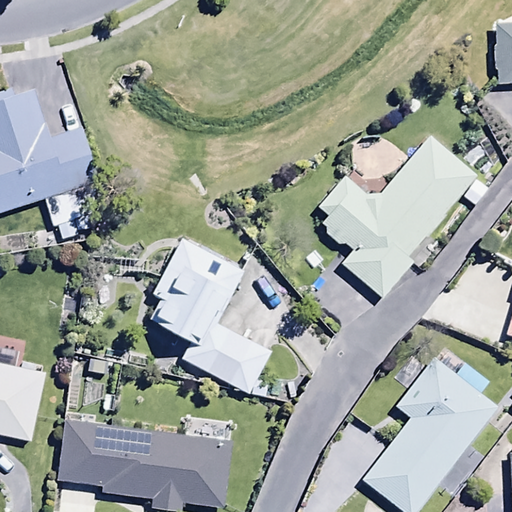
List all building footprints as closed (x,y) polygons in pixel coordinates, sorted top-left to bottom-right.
[(511,30),(496,30),(496,87),(511,87),(511,30)] [(0,220),(43,207),(51,232),(56,230),(60,243),(92,233),(79,191),(97,185),(81,133),(48,144),(33,95),(13,101),(12,97),(0,100),(0,220)] [(413,267),(407,262),(476,180),(431,142),(381,201),(364,202),(345,183),(317,212),(329,224),(323,231),(327,235),(327,240),(338,251),(345,250),(352,257),(340,269),(381,305),(413,267)] [(249,402),(250,399),(266,404),(270,388),(257,385),(271,359),(214,327),(242,276),(184,244),(152,301),(160,306),(149,326),(190,349),(181,364),(249,402)] [(0,441),(31,447),(43,379),(12,373),(15,358),(0,354),(0,441)] [(418,511),(496,413),(480,401),(489,389),(464,369),(455,381),(433,364),(395,414),(409,424),(361,486),(394,511),(418,511)] [(222,511),(231,447),(64,426),(56,487),(102,492),(101,499),(151,506),(150,511),(180,511),(181,510),(200,511),(222,511)]
